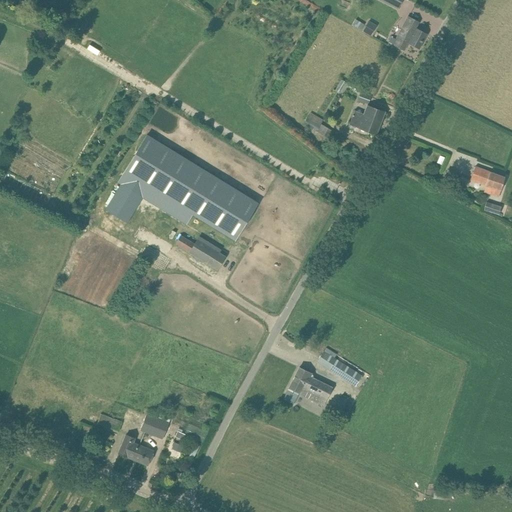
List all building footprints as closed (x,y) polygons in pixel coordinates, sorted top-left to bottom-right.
[(379,0),(398,9),(402,0),(379,0)] [(419,23),(409,17),(397,40),(393,38),(390,42),(394,44),(394,45),(404,50),(408,43),(419,49),(427,34),(416,28),(419,23)] [(377,26),(369,21),(363,31),(371,35),(377,26)] [(87,49),(97,56),(98,55),(100,52),(100,51),(90,45),(87,49)] [(369,104),(371,98),(360,94),(358,100),(369,104)] [(385,112),(375,109),(367,105),(364,114),(355,110),(349,124),(359,128),(376,135),(385,112)] [(316,132),(323,120),(311,113),(304,125),(316,132)] [(121,185),(106,210),(114,214),(127,222),(142,198),(143,196),(186,223),(192,213),(234,239),(256,203),(147,135),(119,180),(122,182),(121,185)] [(498,198),(504,178),(475,166),(470,181),(490,187),(488,194),(498,198)] [(436,184),(438,179),(429,174),(427,180),(436,184)] [(499,214),(501,206),(486,202),(484,210),(499,214)] [(220,250),(196,235),(192,242),(187,250),(217,269),(224,257),(218,253),(220,250)] [(192,242),(180,236),(176,243),(187,250),(192,242)] [(355,386),(361,376),(324,352),(318,362),(355,386)] [(312,374),(308,372),(299,367),(289,388),(323,406),(332,388),(310,377),(312,374)] [(338,405),(344,409),(349,400),(343,396),(338,405)] [(97,423),(119,431),(122,421),(101,413),(97,423)] [(151,435),(158,418),(146,413),(140,430),(151,435)] [(158,418),(151,435),(162,439),(169,422),(158,418)] [(186,434),(178,431),(176,436),(184,440),(186,434)] [(135,448),(137,444),(133,443),(135,438),(126,435),(118,453),(132,459),(137,449),(135,448)] [(184,447),(174,443),(172,450),(181,453),(184,447)] [(195,446),(192,444),(186,455),(193,458),(200,445),(196,443),(195,446)] [(148,466),(152,456),(154,451),(137,444),(135,448),(137,449),(132,459),(148,466)]
